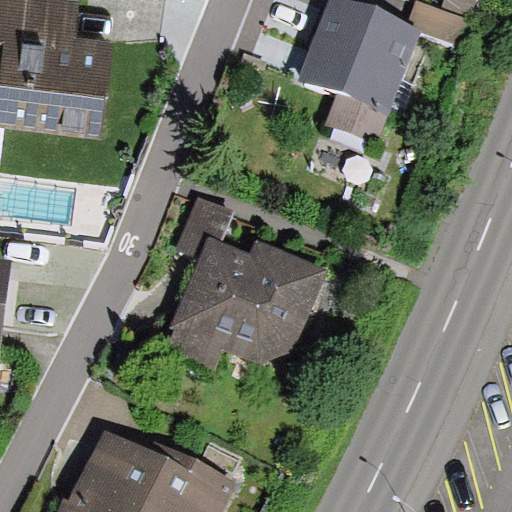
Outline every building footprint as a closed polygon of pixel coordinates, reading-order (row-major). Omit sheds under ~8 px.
[(0,0),(0,106),(97,117),(107,27),(72,24),(74,0),(0,0)] [(445,0),(441,11),(411,1),(402,28),(410,31),(453,46),(468,0),(445,0)] [(402,28),(329,3),(302,79),(340,92),(329,123),(373,138),(410,31),(402,28)] [(260,366),(291,350),(323,268),(250,240),(244,255),(219,245),(230,216),(195,202),(175,252),(200,262),(166,349),(215,368),(222,351),(260,366)] [(153,458),(102,433),(62,511),(209,511),(226,479),(159,446),(153,458)]
